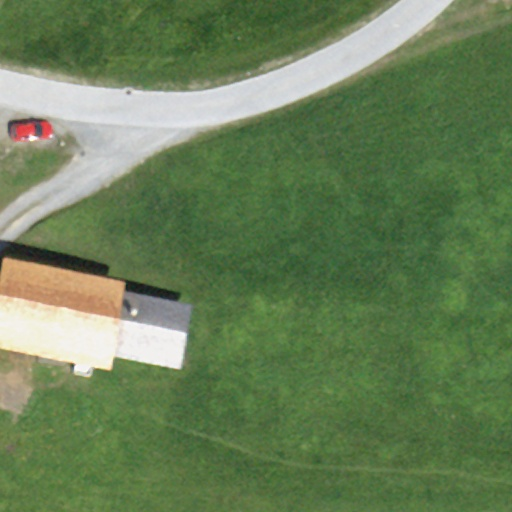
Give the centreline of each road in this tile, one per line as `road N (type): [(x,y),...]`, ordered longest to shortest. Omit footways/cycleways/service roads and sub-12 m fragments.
road 1 (track): [(150,111),(223,109),(334,69),(426,0)]
road 2 (track): [(0,234),(99,166),(150,111)]
road 3 (track): [(0,86),(150,111)]
